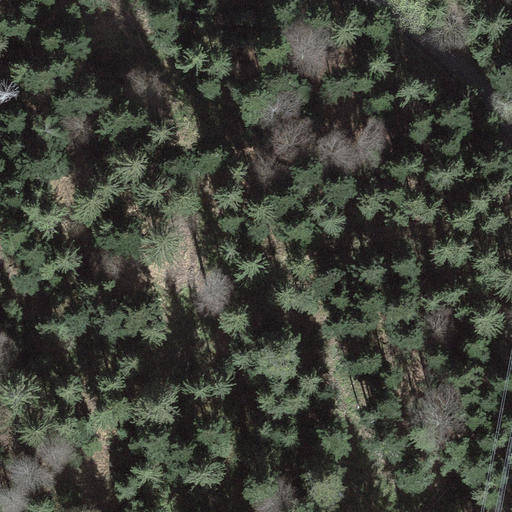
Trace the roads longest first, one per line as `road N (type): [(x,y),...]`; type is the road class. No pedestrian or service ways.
road 1 (track): [(103,0),(176,155),(191,222),(190,327),(163,476),(164,511)]
road 2 (track): [(190,327),(314,247),(352,240),(395,243),(511,332)]
road 3 (track): [(511,131),(405,18),(376,0)]
